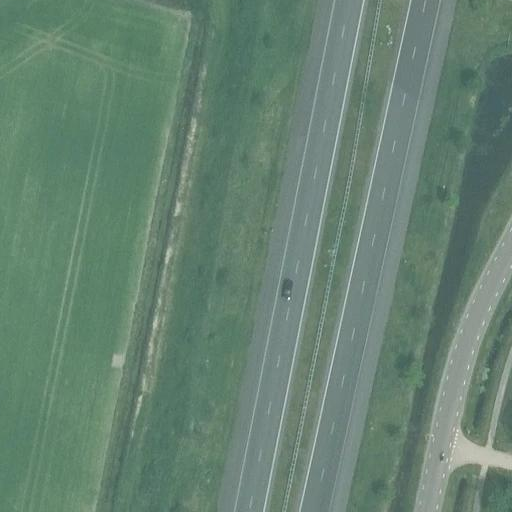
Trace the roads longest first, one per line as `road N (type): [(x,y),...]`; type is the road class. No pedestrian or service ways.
road 1 (motorway): [(314,511),(425,0)]
road 2 (motorway): [(347,0),(244,511)]
road 3 (secondary): [(439,446),(469,339),(511,240)]
